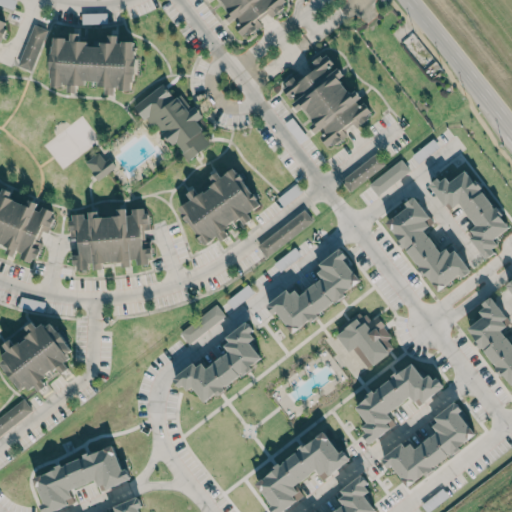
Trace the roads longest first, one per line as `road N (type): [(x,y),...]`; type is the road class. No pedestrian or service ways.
road 1 (residential): [(511,421),(396,511),(206,505),(156,426),(155,399),(169,368),(458,141)]
road 2 (residential): [(506,426),(178,0)]
road 3 (residential): [(0,280),(92,297),(177,283),(233,252),(396,125)]
road 4 (residential): [(295,511),(469,377)]
road 5 (residential): [(432,329),(511,267),(499,258),(423,317)]
road 6 (residential): [(92,297),(89,370),(0,443)]
road 7 (primary): [(407,0),(511,130)]
road 8 (residential): [(248,87),(358,1)]
